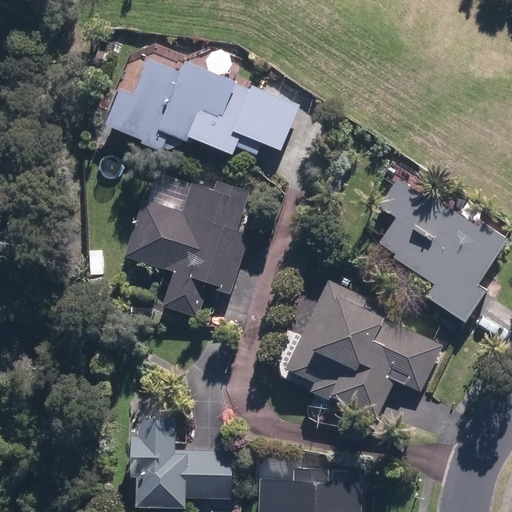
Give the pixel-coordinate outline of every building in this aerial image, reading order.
[(193,71),(162,56),(145,93),(132,87),(116,123),(180,151),(186,136),(197,140),(200,134),(241,152),(244,144),(266,154),(271,141),(289,149),(309,103),(262,82),(259,89),(247,83),(248,80),(199,58),(193,71)] [(469,211),(397,161),(387,176),(399,185),(386,204),(402,215),(386,238),(405,251),(403,254),(442,282),(432,297),(472,325),(498,287),(488,280),(511,245),(511,231),(475,203),(469,211)] [(174,204),(152,197),(134,253),(183,269),(171,304),(205,315),(215,285),(237,292),(256,233),(242,228),(256,187),(201,169),(191,198),(187,208),(174,204)] [(428,392),(452,344),(395,316),(397,313),(370,300),(372,295),(338,278),(296,364),(323,378),(318,388),(338,398),(340,393),(370,407),(373,401),(388,408),(402,379),(428,392)] [(187,414),(152,412),(151,429),(145,429),(145,436),(139,436),(138,472),(150,473),(149,501),(197,503),(197,495),(239,496),(240,460),(236,460),(236,455),(232,455),(232,448),(186,447),(187,414)] [(365,511),(367,465),(277,462),(278,456),(260,456),(259,491),(268,491),(267,511),(365,511)]
